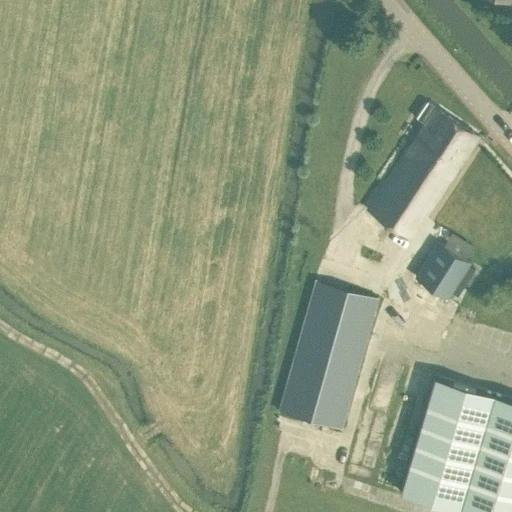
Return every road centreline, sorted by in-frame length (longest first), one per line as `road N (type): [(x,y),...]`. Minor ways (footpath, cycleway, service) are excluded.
road 1 (track): [(408,252),(350,449),(287,434),(267,511)]
road 2 (track): [(186,511),(88,379),(0,323)]
road 3 (tertiary): [(511,142),(387,0)]
